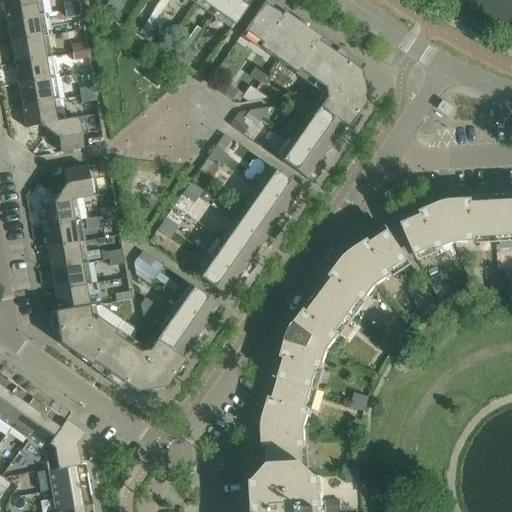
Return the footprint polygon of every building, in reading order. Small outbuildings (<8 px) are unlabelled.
[(34,0),(7,0),(3,1),(7,22),(37,17),(34,0)] [(110,0),(103,10),(109,14),(117,2),(113,0),(110,0)] [(161,0),(154,11),(160,16),(171,0),(161,0)] [(197,0),(197,1),(215,14),(224,0),(197,0)] [(249,0),(224,0),(215,14),(233,26),(251,1),(249,0)] [(64,5),(65,12),(79,9),(78,2),(64,5)] [(117,2),(109,14),(115,18),(123,7),(117,2)] [(258,48),(276,62),(301,26),(282,13),(280,16),(263,4),(242,33),(260,45),(258,48)] [(79,9),(65,12),(66,19),(80,17),(79,9)] [(37,17),(7,22),(10,43),(41,38),(37,17)] [(138,35),(144,39),(152,27),(147,23),(138,35)] [(301,26),(276,62),(295,75),(297,71),(314,83),(334,54),(317,42),(320,39),(301,26)] [(152,27),(144,39),(150,43),(159,31),(152,27)] [(41,38),(10,43),(14,65),(45,59),(41,38)] [(71,47),(72,55),(86,52),(85,45),(71,47)] [(174,60),(180,64),(188,52),(182,48),(174,60)] [(86,52),(72,55),(73,61),(88,59),(86,52)] [(188,52),(180,64),(186,68),(194,56),(188,52)] [(334,54),(314,83),(323,90),(324,94),(363,88),(360,72),(334,54)] [(45,59),(14,65),(18,86),(48,81),(58,79),(55,58),(45,59)] [(48,81),(18,86),(22,107),(52,102),(48,81)] [(223,84),(218,92),(225,97),(231,101),(237,93),(223,84)] [(78,90),(80,97),(94,95),(93,87),(78,90)] [(241,99),(247,103),(255,91),(249,87),(241,99)] [(325,99),(318,108),(344,126),(343,127),(347,130),(365,103),(363,88),(324,94),(325,99)] [(255,91),(247,103),(267,100),(255,91)] [(94,95),(80,97),(81,104),(95,102),(94,95)] [(52,102),(22,107),(25,129),(39,127),(48,133),(56,123),(52,102)] [(444,103),(439,110),(448,116),(453,109),(444,103)] [(318,108),(306,126),(331,144),(343,127),(344,126),(318,108)] [(249,112),(260,121),(269,109),(249,112)] [(260,121),(249,112),(245,118),(257,126),(260,121)] [(56,123),(48,133),(57,140),(59,153),(82,149),(77,119),(56,123)] [(306,126),(294,144),(319,162),(331,144),(306,126)] [(87,141),(89,148),(103,146),(102,139),(87,141)] [(319,162),(294,144),(281,162),(306,180),(319,162)] [(215,149),(211,154),(223,163),(227,157),(215,149)] [(223,163),(211,154),(207,160),(218,169),(223,163)] [(106,164),(92,166),(93,174),(107,171),(106,164)] [(65,185),(59,194),(70,202),(91,198),(85,168),(63,172),(65,185)] [(274,171),(261,190),(287,208),(300,189),(274,171)] [(190,184),(186,190),(198,198),(202,192),(190,184)] [(198,198),(186,190),(182,196),(194,204),(198,198)] [(261,190),(249,208),(274,225),(287,208),(261,190)] [(39,206),(43,228),(73,223),(70,202),(59,194),(52,203),(39,206)] [(455,201),(446,203),(456,244),(476,243),(476,239),(496,238),(494,203),(474,204),(473,200),(455,201)] [(511,201),(494,203),(496,238),(511,237),(511,201)] [(422,216),(402,225),(416,257),(436,249),(438,252),(456,244),(446,203),(437,205),(421,213),(422,216)] [(100,211),(101,218),(115,215),(114,208),(100,211)] [(249,208),(237,225),(262,243),(274,225),(249,208)] [(115,215),(101,218),(102,225),(116,222),(115,215)] [(165,219),(161,225),(173,233),(177,227),(165,219)] [(73,223),(43,228),(47,249),(77,244),(73,223)] [(173,233),(161,225),(157,231),(169,239),(173,233)] [(237,225),(224,243),(250,261),(262,243),(237,225)] [(354,250),(348,256),(377,287),(393,276),(391,273),(409,261),(390,232),(372,243),(370,240),(354,250)] [(224,243),(212,261),(237,278),(250,261),(224,243)] [(77,244),(47,249),(50,271),(81,265),(77,244)] [(107,253),(108,260),(123,258),(121,251),(107,253)] [(142,253),(138,259),(149,267),(154,261),(142,253)] [(333,280),(321,296),(349,318),(361,301),(365,303),(377,287),(348,256),(341,263),(330,277),(333,280)] [(123,258),(108,260),(110,267),(124,265),(123,258)] [(237,278),(212,261),(199,279),(224,297),(237,278)] [(81,265),(50,271),(54,292),(85,286),(81,265)] [(429,282),(433,288),(445,281),(442,275),(429,282)] [(505,279),(498,280),(499,294),(506,293),(505,279)] [(499,294),(498,280),(491,280),(492,294),(499,294)] [(445,281),(433,288),(436,294),(449,287),(445,281)] [(410,292),(413,299),(426,292),(422,285),(410,292)] [(54,292),(58,312),(58,313),(88,308),(85,286),(54,292)] [(449,287),(436,294),(439,300),(452,293),(449,287)] [(193,288),(180,307),(205,324),(218,306),(193,288)] [(426,292),(413,299),(416,305),(429,298),(426,292)] [(114,295),(116,303),(130,301),(129,293),(114,295)] [(452,293),(439,300),(443,307),(455,300),(452,293)] [(295,325),(291,333),(328,352),(340,336),(337,334),(349,318),(321,296),(309,313),(306,310),(295,325)] [(429,298),(416,305),(420,311),(432,304),(429,298)] [(144,300),(140,305),(152,314),(156,308),(144,300)] [(432,304),(420,311),(423,317),(436,310),(432,304)] [(152,314),(140,305),(144,326),(152,314)] [(180,307),(167,324),(193,342),(205,324),(180,307)] [(53,313),(59,345),(90,367),(92,364),(109,375),(130,346),(113,334),(115,331),(96,317),(94,321),(90,318),(88,308),(58,313),(58,312),(53,313)] [(167,324),(155,342),(180,360),(181,359),(193,342),(167,324)] [(285,360),(279,379),(313,389),(319,370),(323,371),(328,352),(291,333),(287,341),(281,359),(285,360)] [(387,336),(382,342),(394,351),(398,345),(387,336)] [(148,351),(144,352),(150,391),(165,388),(184,361),(181,359),(180,360),(155,342),(148,351)] [(394,351),(382,342),(378,348),(390,357),(394,351)] [(130,346),(109,375),(135,394),(150,391),(144,352),(139,353),(130,346)] [(0,376),(0,407),(15,387),(0,376)] [(264,416),(263,424),(305,429),(311,410),(307,409),(313,389),(279,379),(273,399),(269,398),(264,416)] [(15,387),(0,407),(0,422),(10,429),(31,399),(15,387)] [(355,395),(353,401),(366,406),(369,399),(355,395)] [(31,399),(10,429),(26,441),(48,410),(31,399)] [(366,406),(353,401),(351,408),(364,413),(366,406)] [(48,410),(26,441),(43,453),(65,422),(48,410)] [(65,422),(43,453),(46,472),(78,466),(78,465),(75,446),(82,434),(65,422)] [(268,471),(263,471),(263,472),(255,481),(254,481),(254,482),(251,482),(252,511),(323,511),(322,478),(319,478),(318,478),(309,470),(309,468),(303,469),(302,449),(306,449),(305,429),(263,424),(262,433),(263,452),(267,452),(268,471)] [(78,466),(46,472),(50,492),(87,486),(84,465),(78,465),(78,466)] [(87,486),(50,492),(53,511),(55,511),(91,506),(87,486)] [(340,511),(339,500),(326,501),(326,511),(340,511)]
